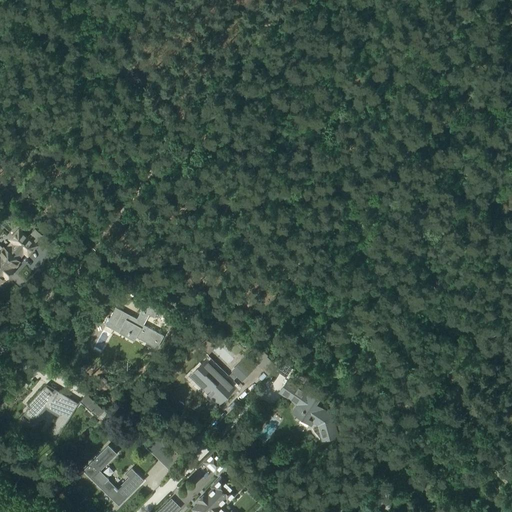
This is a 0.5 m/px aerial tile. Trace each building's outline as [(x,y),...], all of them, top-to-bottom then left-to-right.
[(0,282),(2,282),(4,280),(4,278),(5,276),(7,278),(14,270),(12,269),(14,267),(15,267),(17,265),(17,263),(19,261),(16,259),(23,251),(28,255),(36,246),(19,231),(11,240),(17,245),(10,253),(6,250),(4,248),(4,249),(0,245),(0,282)] [(173,311),(150,299),(147,305),(144,303),(140,310),(142,311),(137,319),(115,308),(106,325),(114,330),(115,328),(119,331),(119,332),(134,341),(136,337),(157,348),(163,336),(143,325),(148,314),(154,317),(158,311),(169,317),(173,311)] [(211,352),(217,345),(208,336),(202,343),(211,352)] [(263,351),(256,358),(260,363),(267,356),(263,351)] [(225,379),(219,374),(220,373),(207,360),(191,376),(191,377),(194,374),(198,378),(200,380),(199,382),(208,391),(207,392),(208,393),(209,392),(214,397),(213,398),(219,404),(235,387),(230,382),(237,375),(241,379),(249,370),(241,362),(232,371),(233,372),(225,379)] [(297,371),(293,376),(298,380),(302,375),(297,371)] [(291,400),(299,387),(288,380),(280,392),(291,400)] [(26,411),(24,413),(33,421),(46,407),(59,415),(50,430),(49,432),(56,437),(58,438),(78,404),(56,390),(56,391),(54,393),(45,386),(27,405),(28,406),(28,405),(30,407),(26,411)] [(337,436),(332,416),(315,404),(319,399),(307,390),(296,407),(303,411),(299,417),(311,425),(313,422),(318,425),(322,440),(337,436)] [(104,411),(86,395),(79,402),(97,419),(104,411)] [(125,403),(118,411),(124,417),(131,409),(125,403)] [(108,445),(83,471),(113,501),(115,499),(121,504),(139,486),(135,482),(140,477),(132,469),(126,475),(129,477),(118,488),(115,486),(108,480),(109,479),(100,471),(117,454),(108,445)] [(171,447),(159,459),(165,465),(177,452),(171,447)] [(226,463),(214,451),(204,461),(216,474),(226,463)] [(197,505),(199,507),(195,511),(232,511),(231,511),(226,511),(220,506),(226,501),(228,502),(237,493),(221,477),(212,487),(213,488),(197,505)] [(433,496),(438,488),(425,478),(420,486),(433,496)] [(176,511),(180,508),(171,500),(159,511),(176,511)]
